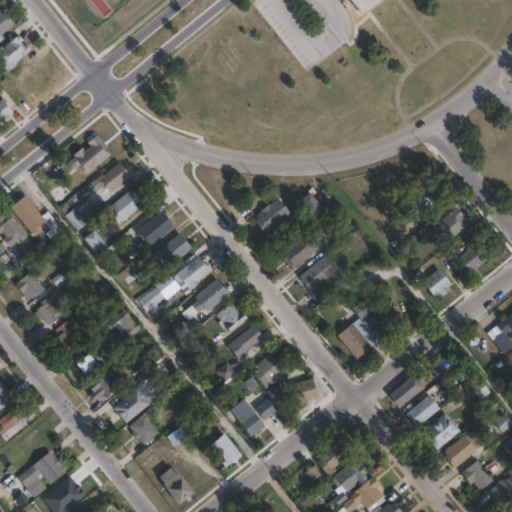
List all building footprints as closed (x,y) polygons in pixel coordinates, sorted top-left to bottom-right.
[(378,0),(360,14),(348,0),(378,0)] [(0,12),(1,14),(4,12),(13,24),(0,34),(3,38),(0,40),(0,12)] [(20,42),(23,46),(26,44),(30,49),(14,63),(15,64),(6,72),(0,64),(0,45),(1,48),(17,34),(22,40),(20,42)] [(0,99),(2,98),(10,106),(8,108),(11,112),(8,115),(10,118),(2,125),(0,122),(0,99)] [(103,150),(108,155),(84,175),(79,170),(81,168),(78,165),(69,173),(63,166),(73,157),(71,155),(80,148),(82,151),(90,144),(87,141),(96,134),(107,147),(103,150)] [(118,162),(119,163),(120,162),(132,176),(125,182),(124,180),(109,193),(101,183),(93,189),(88,183),(100,173),(102,175),(118,162)] [(427,176),(434,184),(435,183),(444,194),(419,215),(417,212),(414,214),(405,202),(408,200),(404,195),(427,176)] [(72,195),(56,207),(48,197),(63,185),(72,195)] [(133,186),(136,190),(140,186),(147,194),(143,198),(146,201),(117,225),(105,210),(133,186)] [(323,211),(313,219),(298,200),(308,193),(323,211)] [(24,195),(41,216),(46,211),(64,233),(53,243),(38,226),(29,233),(9,208),(24,195)] [(87,222),(76,231),(64,216),(74,207),(87,197),(91,202),(88,206),(91,209),(82,217),(87,222)] [(276,198),(290,214),(277,224),(281,229),(271,237),(267,232),(264,234),(253,221),(257,218),(254,215),(260,211),(260,210),(268,203),(269,204),(276,198)] [(468,224),(443,245),(439,239),(436,241),(428,231),(456,207),(463,216),(462,216),(468,224)] [(172,226),(148,245),(143,239),(141,240),(134,232),(160,211),(172,226)] [(7,213),(24,234),(8,247),(2,239),(4,237),(0,232),(0,214),(1,214),(3,217),(7,213)] [(103,248),(100,251),(99,249),(93,253),(81,238),(92,230),(104,245),(102,246),(103,248)] [(191,248),(165,269),(153,254),(178,233),(191,248)] [(318,248),(291,270),(279,255),(306,233),(318,248)] [(40,240),(46,247),(37,254),(38,256),(27,265),(18,254),(33,242),(35,244),(40,240)] [(490,257),(470,274),(469,272),(466,275),(463,271),(466,269),(457,258),(477,241),(490,257)] [(0,257),(4,254),(9,260),(10,259),(15,266),(4,275),(0,271),(0,257)] [(338,269),(310,292),(298,276),(326,254),(338,269)] [(197,256),(203,264),(205,262),(211,270),(196,282),(197,283),(189,290),(185,285),(179,289),(175,284),(177,283),(172,276),(197,256)] [(138,277),(123,288),(114,277),(129,266),(138,277)] [(43,289),(35,296),(34,296),(28,301),(14,284),(34,268),(39,274),(34,278),(43,289)] [(449,291),(443,296),(439,291),(433,296),(421,281),(438,268),(450,284),(446,287),(449,291)] [(215,278),(221,286),(223,284),(230,293),(206,312),(204,309),(202,311),(201,309),(196,313),(196,312),(186,320),(180,313),(196,301),(193,297),(215,278)] [(164,297),(151,307),(143,296),(164,280),(172,290),(163,297),(164,297)] [(45,298),(46,299),(47,299),(48,301),(47,302),(53,309),(55,307),(60,314),(47,325),(41,318),(40,319),(40,320),(38,322),(32,314),(35,311),(35,310),(40,306),(38,304),(45,298)] [(369,312),(361,319),(379,341),(371,348),(372,349),(364,355),(363,354),(356,360),(336,336),(358,318),(355,315),(352,319),(347,313),(351,309),(360,301),(369,312)] [(384,301),(400,319),(394,323),(396,325),(391,328),(392,330),(382,338),(376,331),(375,332),(369,324),(370,323),(366,318),(372,314),(371,312),(373,311),(372,310),(372,309),(372,308),(373,308),(374,308),(375,309),(384,301)] [(230,302),(232,304),(233,303),(236,306),(235,307),(236,308),(237,307),(239,310),(237,311),(239,313),(241,311),(246,318),(229,333),(224,326),(222,328),(218,323),(220,321),(215,315),(230,302)] [(123,310),(133,322),(134,321),(140,328),(116,349),(118,352),(100,367),(87,352),(97,344),(95,342),(104,334),(109,340),(118,332),(114,328),(112,330),(107,324),(114,318),(113,316),(116,314),(117,315),(123,310)] [(511,311),(511,330),(511,329),(504,334),(511,343),(511,347),(502,354),(492,341),(502,334),(495,324),(511,311)] [(85,337),(65,353),(53,338),(57,335),(54,330),(70,317),(85,337)] [(186,321),(192,330),(179,340),(177,336),(170,341),(165,335),(171,330),(181,322),(182,324),(186,321)] [(246,353),(238,360),(227,346),(252,325),(262,338),(245,352),(246,353)] [(205,335),(208,339),(209,339),(217,348),(206,358),(194,344),(205,335)] [(294,371),(278,384),(276,381),(266,390),(252,373),(256,369),(254,366),(275,348),(294,371)] [(511,360),(507,364),(503,358),(511,350),(511,360)] [(97,367),(85,377),(74,365),(87,354),(97,367)] [(451,370),(439,381),(428,368),(441,358),(451,370)] [(236,376),(225,385),(224,383),(223,383),(214,372),(226,362),(236,373),(235,374),(236,376)] [(108,369),(112,374),(108,377),(114,384),(94,401),(88,395),(91,392),(88,388),(95,383),(91,378),(102,369),(104,372),(108,369)] [(414,375),(416,377),(419,375),(424,382),(421,384),(424,387),(398,408),(388,396),(414,375)] [(317,399),(297,405),(291,384),(311,379),(317,399)] [(489,393),(480,400),(469,386),(479,379),(489,393)] [(0,403),(11,396),(0,380),(0,403)] [(156,397),(125,424),(112,408),(143,382),(156,397)] [(284,395),(274,403),(264,391),(275,383),(284,395)] [(439,409),(416,428),(405,414),(428,395),(439,409)] [(263,426),(249,437),(229,410),(242,399),(263,426)] [(275,411),(263,421),(254,409),(265,400),(275,411)] [(16,406),(24,415),(21,417),(22,418),(21,419),(26,425),(8,440),(1,430),(2,429),(0,426),(0,417),(13,408),(16,406)] [(158,434),(143,446),(137,439),(135,440),(130,434),(132,432),(127,427),(144,413),(149,419),(147,421),(158,434)] [(459,431),(436,450),(421,432),(444,413),(459,431)] [(511,423),(511,425),(502,433),(493,422),(504,413),(511,423)] [(189,435),(173,448),(165,437),(181,424),(189,435)] [(474,429),(485,442),(480,447),(482,449),(477,452),(476,451),(453,470),(443,458),(446,455),(444,452),(461,437),(460,435),(465,431),(467,433),(469,432),(469,433),(474,429)] [(240,456),(224,469),(207,446),(222,434),(240,456)] [(336,470),(328,477),(316,463),(321,459),(319,456),(340,439),(347,447),(344,450),(348,456),(334,468),(336,470)] [(65,472),(48,486),(44,481),(44,480),(39,473),(38,474),(31,466),(48,452),(65,472)] [(352,461),(356,465),(360,462),(368,472),(364,475),(366,477),(346,493),(344,490),(337,495),(328,483),(334,478),(333,476),(352,461)] [(493,481),(478,492),(471,484),(469,486),(460,474),(477,461),(493,481)] [(169,469),(174,475),(176,473),(192,493),(176,505),(156,478),(169,469)] [(77,481),(64,491),(67,495),(56,504),(46,492),(62,479),(63,481),(72,474),(77,481)] [(511,475),(511,496),(498,507),(487,492),(498,484),(497,482),(501,479),(502,481),(506,479),(506,480),(511,475)] [(45,486),(34,496),(25,486),(36,476),(45,486)] [(384,501),(370,511),(368,511),(361,503),(358,505),(358,506),(349,511),(337,511),(343,507),(341,505),(350,499),(348,497),(353,493),(352,493),(372,477),(378,486),(376,488),(382,496),(381,497),(384,501)] [(77,507),(70,511),(60,511),(55,505),(68,495),(77,507)] [(392,503),(400,511),(377,511),(388,504),(389,505),(392,503)]
